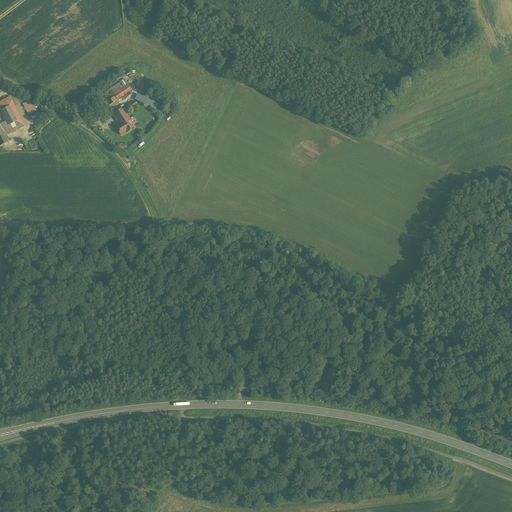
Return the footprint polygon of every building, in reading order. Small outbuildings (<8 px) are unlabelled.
[(150,82),(141,77),(138,83),(147,88),(150,82)] [(127,83),(125,79),(109,89),(110,90),(103,95),(109,105),(117,100),(112,93),(113,93),(127,83)] [(132,90),(127,83),(113,93),(117,99),(132,90)] [(0,108),(6,121),(1,124),(7,135),(24,126),(10,97),(0,102),(0,108)] [(134,100),(122,108),(125,113),(137,105),(134,100)] [(122,108),(112,115),(118,124),(120,123),(121,126),(118,128),(122,134),(126,132),(134,127),(125,113),(122,108)] [(0,145),(10,140),(7,135),(1,124),(0,124),(0,145)]
